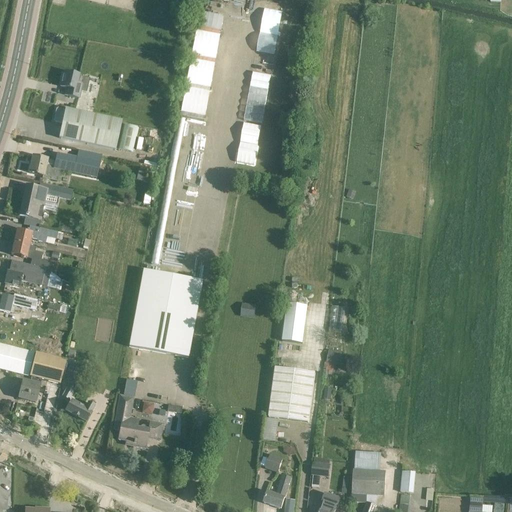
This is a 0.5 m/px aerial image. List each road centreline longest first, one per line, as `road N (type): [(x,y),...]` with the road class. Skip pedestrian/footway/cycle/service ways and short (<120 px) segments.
road 1 (tertiary): [(179,511),(0,433)]
road 2 (unknown): [(185,511),(194,426),(189,389),(163,371),(134,365)]
road 3 (secondary): [(0,130),(32,0)]
